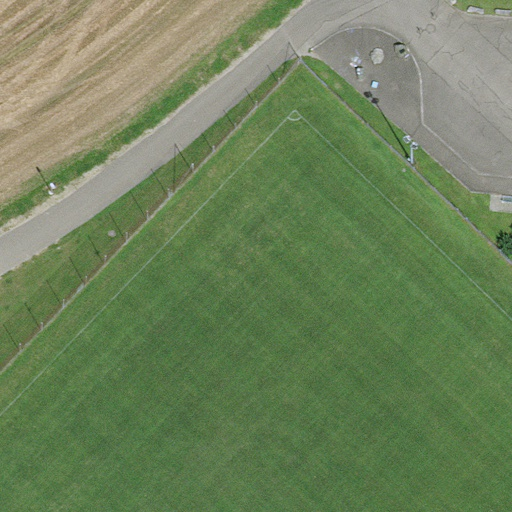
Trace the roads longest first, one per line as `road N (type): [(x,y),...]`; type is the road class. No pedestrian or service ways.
road 1 (residential): [(0,264),(146,159),(333,0)]
road 2 (residential): [(511,92),(392,0)]
